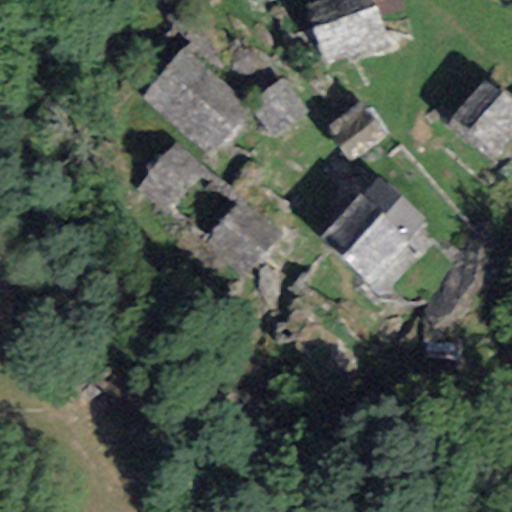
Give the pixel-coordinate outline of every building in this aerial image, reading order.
[(372,0),(319,0),(305,5),(326,67),(389,46),(372,0)] [(184,49),(140,97),(209,158),(253,110),(184,49)] [(511,104),(482,80),(447,122),(491,157),(511,131),(511,104)] [(278,85),(258,104),(279,127),(300,108),(278,85)] [(331,128),(351,156),(381,135),(361,106),(331,128)] [(135,188),(162,214),(201,171),(173,144),(135,188)] [(425,223),(375,177),(318,239),(367,284),(425,223)] [(241,200),(204,240),(243,276),(279,236),(241,200)]
